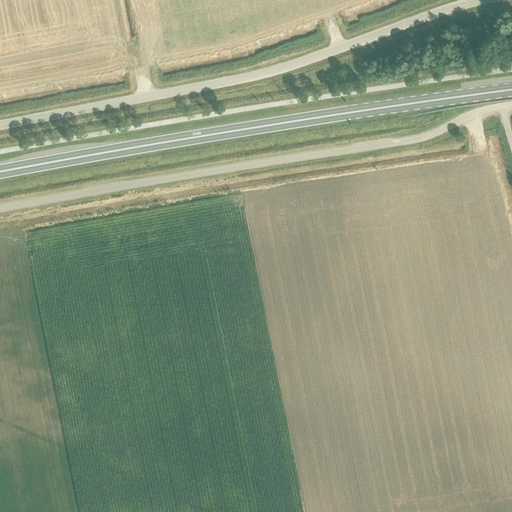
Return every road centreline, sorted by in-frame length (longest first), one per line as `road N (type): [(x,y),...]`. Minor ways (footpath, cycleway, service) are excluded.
road 1 (unclassified): [(0,209),(420,138),(501,106)]
road 2 (unclassified): [(0,125),(274,71),(478,0)]
road 3 (trunk): [(0,170),(347,113)]
road 4 (primary): [(347,113),(511,90)]
